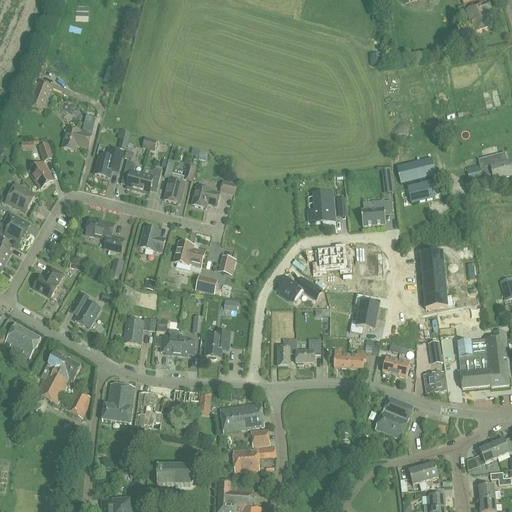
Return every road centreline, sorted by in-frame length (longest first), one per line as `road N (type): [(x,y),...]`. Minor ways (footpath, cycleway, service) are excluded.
road 1 (residential): [(254,386),(261,302),(298,248),(392,238),(397,313)]
road 2 (residential): [(2,305),(62,204),(75,198),(212,230)]
road 3 (tertiary): [(273,387),(370,388),(489,417)]
road 4 (tertiary): [(254,386),(139,378),(103,363)]
road 5 (residential): [(103,363),(86,511)]
road 6 (residential): [(343,511),(378,469),(456,444)]
road 7 (residential): [(273,511),(282,448),(273,387)]
